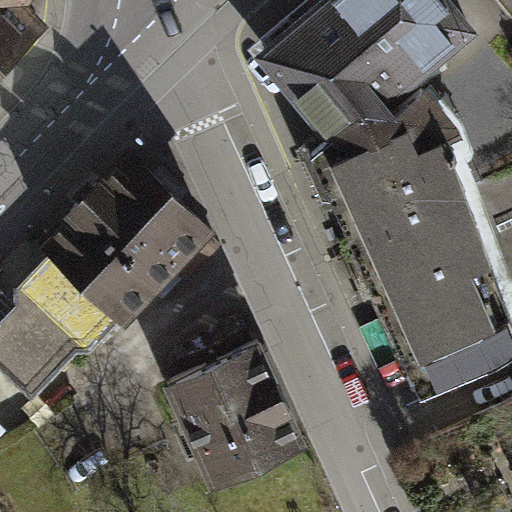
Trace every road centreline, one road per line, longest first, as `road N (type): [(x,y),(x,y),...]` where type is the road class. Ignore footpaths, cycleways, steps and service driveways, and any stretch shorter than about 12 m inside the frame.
road 1 (residential): [(175,3),(200,127),(371,511)]
road 2 (tertiary): [(0,180),(175,3)]
